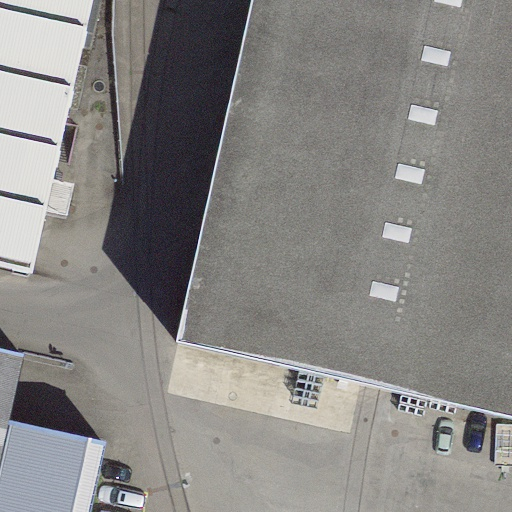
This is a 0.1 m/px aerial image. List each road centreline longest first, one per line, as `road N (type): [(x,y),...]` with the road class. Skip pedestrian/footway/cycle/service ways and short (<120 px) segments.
road 1 (unknown): [(115,362),(209,0)]
road 2 (unknown): [(115,362),(147,394),(204,511)]
